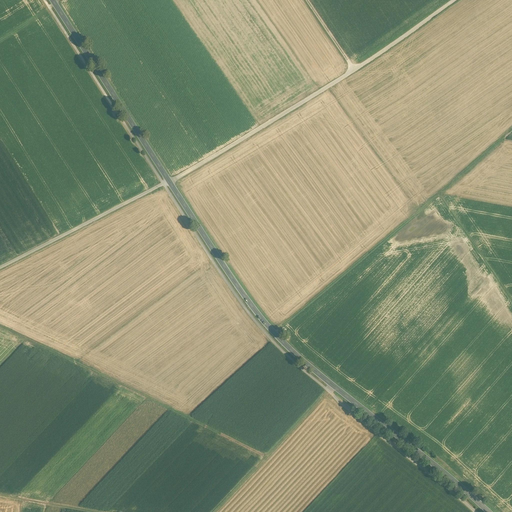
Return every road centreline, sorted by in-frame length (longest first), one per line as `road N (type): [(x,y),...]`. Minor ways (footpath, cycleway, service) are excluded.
road 1 (track): [(454,0),(169,181),(0,267)]
road 2 (secondary): [(169,181),(252,309),(294,357),(487,511)]
road 3 (track): [(273,332),(511,129)]
road 4 (track): [(266,456),(0,327)]
road 5 (secondary): [(169,181),(52,0)]
road 6 (track): [(333,387),(214,511)]
road 7 (track): [(438,194),(511,301)]
